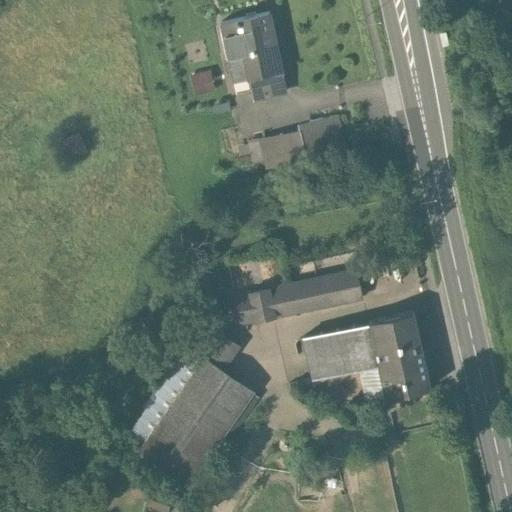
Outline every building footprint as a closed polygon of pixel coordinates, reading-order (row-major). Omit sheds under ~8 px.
[(269,14),(217,26),(231,83),(248,79),(282,72),(269,14)] [(210,71),(190,75),(194,95),(214,91),(210,71)] [(282,72),(248,79),(253,103),(287,96),(282,72)] [(338,115),(297,125),(299,130),(306,161),(347,152),(338,115)] [(306,161),(299,130),(247,142),(252,163),(262,161),(264,171),(306,161)] [(85,152),(78,134),(58,141),(66,160),(85,152)] [(356,267),(232,294),(240,327),(363,300),(356,267)] [(414,312),(302,337),(312,380),(378,365),(385,400),(432,389),(414,312)] [(186,345),(224,371),(241,346),(202,320),(186,345)] [(224,371),(186,345),(120,447),(188,491),(254,389),(224,371)]
